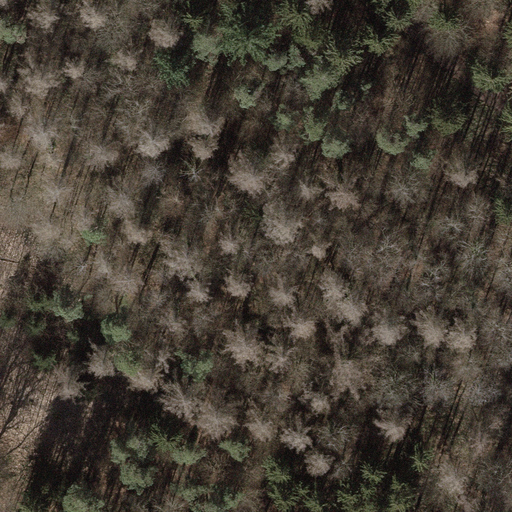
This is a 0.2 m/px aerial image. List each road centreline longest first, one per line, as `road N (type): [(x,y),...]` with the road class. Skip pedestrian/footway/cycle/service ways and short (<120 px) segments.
road 1 (track): [(511,311),(373,424),(234,511)]
road 2 (track): [(511,108),(372,0)]
